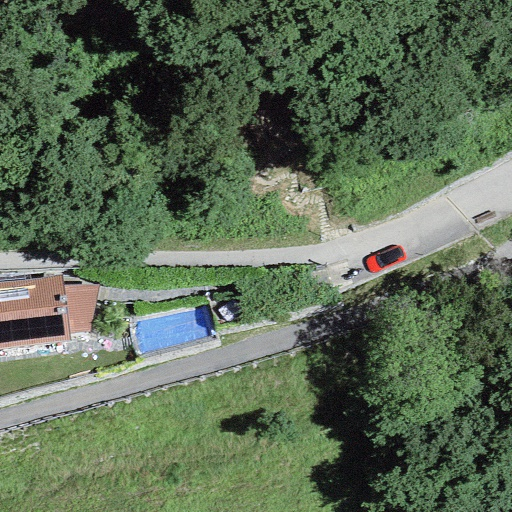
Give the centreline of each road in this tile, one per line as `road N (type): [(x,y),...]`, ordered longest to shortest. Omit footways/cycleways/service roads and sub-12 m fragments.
road 1 (unclassified): [(0,420),(253,350),(511,257)]
road 2 (unclassified): [(511,190),(317,252),(237,261),(0,262)]
